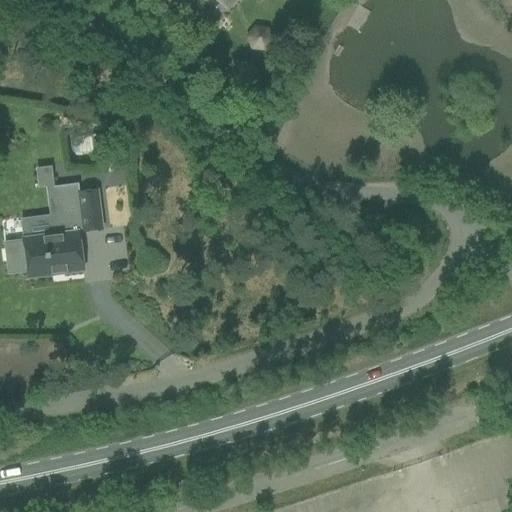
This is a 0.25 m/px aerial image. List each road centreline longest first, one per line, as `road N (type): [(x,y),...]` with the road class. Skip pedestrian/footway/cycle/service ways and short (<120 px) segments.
road 1 (secondary): [(0,483),(202,436),(511,329)]
road 2 (unclassified): [(0,412),(243,367),(394,313),(427,292),(474,225)]
road 3 (unclassified): [(474,225),(442,205),(320,192),(247,164),(47,0)]
road 4 (unclassified): [(161,511),(460,419)]
